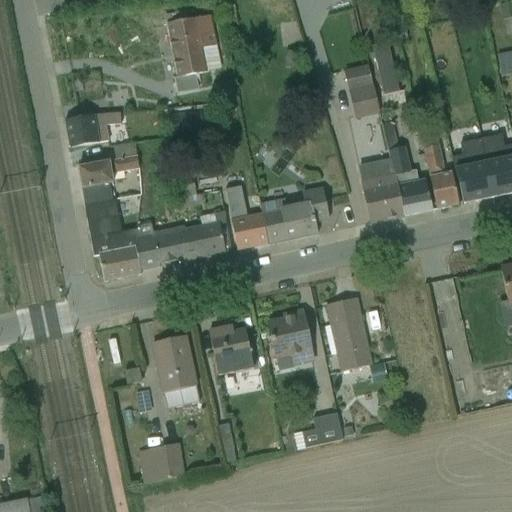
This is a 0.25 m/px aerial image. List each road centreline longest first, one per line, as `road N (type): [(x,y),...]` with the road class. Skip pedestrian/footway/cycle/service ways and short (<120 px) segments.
road 1 (residential): [(81,312),(511,220)]
road 2 (residential): [(19,0),(81,312)]
